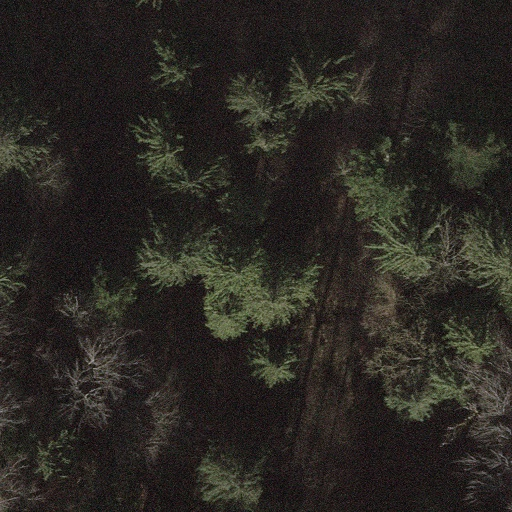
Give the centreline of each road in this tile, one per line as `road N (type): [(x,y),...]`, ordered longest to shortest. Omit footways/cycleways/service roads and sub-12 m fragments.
road 1 (track): [(144,14),(351,0)]
road 2 (track): [(363,0),(511,57)]
